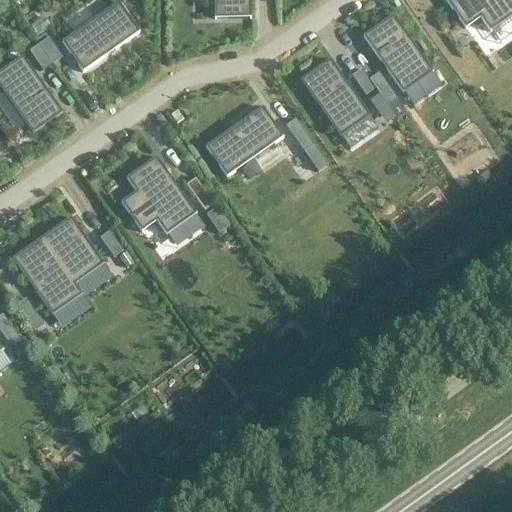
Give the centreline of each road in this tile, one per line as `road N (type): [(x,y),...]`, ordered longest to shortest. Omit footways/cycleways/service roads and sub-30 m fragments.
road 1 (residential): [(347,0),(257,62),(181,79),(0,207)]
road 2 (secondary): [(399,511),(511,430)]
